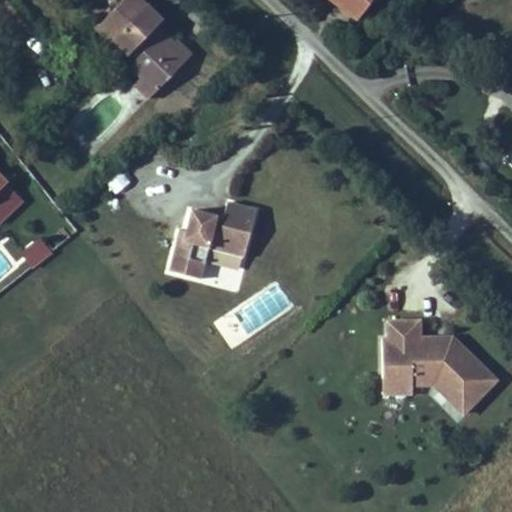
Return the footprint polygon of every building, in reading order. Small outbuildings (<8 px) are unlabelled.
[(158,27),(163,22),(140,0),(123,0),(94,31),(141,76),(157,92),(179,68),(164,54),(174,43),(158,27)] [(372,0),(324,0),(355,23),(372,0)] [(177,40),(174,43),(164,54),(179,68),(192,55),(177,40)] [(146,103),(157,92),(141,76),(130,87),(146,103)] [(113,196),(130,185),(120,170),(103,181),(113,196)] [(0,175),(0,191),(8,184),(0,175)] [(0,226),(25,202),(8,184),(0,191),(0,226)] [(179,230),(167,271),(202,281),(211,249),(244,259),(258,210),(224,201),(220,217),(191,209),(185,231),(179,230)] [(274,280),(213,323),(231,348),(292,305),(274,280)] [(386,321),(386,337),(382,337),(383,399),(413,398),(413,388),(432,388),(462,418),(499,381),(453,336),(421,337),(421,320),(386,321)]
